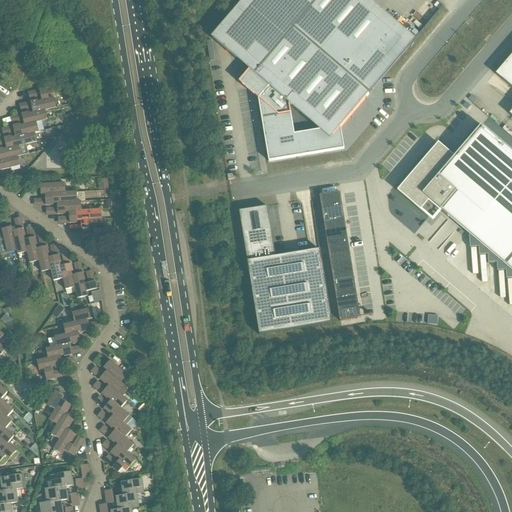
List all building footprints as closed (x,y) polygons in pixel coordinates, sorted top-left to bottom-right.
[(239,82),(258,99),(269,162),(344,149),(340,127),(415,40),(368,0),(243,0),(211,38),(249,70),(239,82)] [(497,74),(496,75),(511,88),(511,111),(509,114),(511,116),(511,56),(499,72),(501,74),(500,76),(497,74)] [(42,101),(38,102),(40,112),(45,110),(45,111),(56,108),(54,99),(49,100),(46,89),(39,91),(42,101)] [(33,114),(29,114),(31,124),(36,123),(48,121),(45,111),(45,110),(40,112),(38,102),(37,101),(30,103),(33,114)] [(24,126),(20,126),(22,136),(27,135),(34,133),(38,132),(36,123),(31,124),(29,114),(29,113),(21,115),(24,126)] [(15,137),(11,138),(13,148),(19,147),(26,145),(36,143),(34,133),(27,135),(22,136),(20,126),(20,125),(13,127),(15,137)] [(425,161),(400,191),(429,216),(437,207),(441,211),(469,235),(470,248),(478,247),(479,256),(488,255),(488,264),(497,263),(497,271),(506,271),(506,279),(511,278),(511,152),(481,126),(455,157),(451,162),(439,152),(430,162),(429,164),(425,161)] [(6,150),(3,150),(5,160),(17,157),(29,155),(26,145),(19,147),(13,148),(11,138),(11,137),(4,138),(6,150)] [(0,149),(0,171),(20,167),(17,157),(5,160),(3,150),(2,149),(0,149)] [(65,193),(65,184),(40,185),(41,195),(45,195),(46,206),(53,206),(53,204),(52,194),(57,194),(77,193),(65,193)] [(77,202),(77,193),(57,194),(52,194),(53,204),(57,204),(58,215),(65,215),(65,213),(64,203),(69,203),(81,202),(77,202)] [(325,195),(319,196),(322,211),(328,210),(342,207),(340,193),(325,195)] [(81,212),(81,211),(81,202),(69,203),(64,203),(65,213),(69,213),(70,224),(77,224),(77,222),(76,212),(81,212)] [(252,210),(239,212),(259,336),(332,324),(320,251),(276,259),(268,207),(252,210)] [(328,210),(322,211),(324,222),(344,219),(342,207),(328,210)] [(101,220),(102,220),(101,210),(81,211),(81,212),(76,212),(77,222),(81,222),(81,233),(89,232),(89,231),(88,221),(93,221),(101,220)] [(344,219),(324,222),(325,232),(346,229),(344,219)] [(105,220),(102,220),(101,220),(93,221),(88,221),(89,231),(93,231),(94,242),(106,241),(106,232),(101,232),(100,230),(105,230),(105,220)] [(0,255),(17,252),(16,251),(15,244),(14,239),(23,237),(25,237),(23,229),(12,232),(11,228),(1,230),(2,232),(0,232),(0,255)] [(346,229),(325,232),(327,242),(347,239),(346,229)] [(24,241),(23,237),(14,239),(15,244),(16,251),(17,252),(17,255),(26,253),(27,253),(26,248),(35,246),(37,246),(35,238),(24,241)] [(347,239),(327,242),(328,252),(349,249),(347,239)] [(36,250),(35,246),(26,248),(27,253),(26,253),(29,264),(39,262),(38,257),(47,255),(49,254),(47,247),(36,250)] [(349,249),(328,252),(330,262),(351,259),(349,249)] [(48,258),(47,255),(38,257),(39,262),(41,273),(50,271),(51,271),(49,266),(59,263),(59,264),(61,263),(59,256),(48,258)] [(351,259),(330,262),(332,272),(352,268),(351,259)] [(60,267),(59,264),(59,263),(49,266),(51,271),(50,271),(53,281),(62,279),(63,279),(62,274),(71,272),(73,272),(71,265),(60,267)] [(352,268),(332,272),(333,282),(354,278),(352,268)] [(72,276),(71,272),(62,274),(63,279),(62,279),(65,290),(74,288),(73,283),(83,281),(85,281),(83,273),(72,276)] [(354,278),(333,282),(335,291),(355,288),(354,278)] [(84,285),(83,281),(73,283),(74,288),(77,299),(87,297),(86,292),(97,290),(95,282),(84,285)] [(355,288),(335,291),(336,299),(357,296),(355,288)] [(357,296),(336,299),(338,309),(358,306),(357,296)] [(56,310),(61,314),(65,309),(59,305),(59,306),(56,310)] [(358,306),(338,309),(340,322),(360,318),(358,306)] [(81,332),(82,333),(89,331),(86,321),(91,320),(88,310),(72,314),(74,323),(79,322),(81,332)] [(13,330),(14,329),(12,320),(5,323),(13,330)] [(74,323),(63,326),(65,335),(66,335),(70,334),(72,344),(73,345),(80,344),(77,333),(81,332),(79,322),(74,323)] [(16,346),(15,337),(10,333),(6,337),(16,346)] [(38,335),(33,343),(43,340),(41,334),(38,335)] [(66,335),(65,335),(54,338),(56,347),(62,346),(64,355),(64,356),(64,357),(71,355),(68,345),(72,344),(70,334),(66,335)] [(56,347),(45,350),(48,359),(52,358),(55,368),(54,368),(55,369),(62,367),(60,357),(64,356),(64,355),(62,346),(56,347)] [(48,359),(37,362),(39,371),(43,370),(46,381),(53,380),(51,369),(54,368),(55,368),(52,358),(48,359)] [(116,379),(117,379),(121,383),(127,376),(111,361),(104,369),(107,371),(99,380),(105,385),(106,383),(112,376),(116,379)] [(20,369),(20,368),(15,364),(14,365),(12,368),(17,373),(18,372),(20,369)] [(107,399),(108,398),(114,391),(118,394),(119,394),(122,397),(129,390),(121,383),(117,379),(116,379),(112,376),(106,383),(109,386),(102,394),(107,399)] [(133,385),(134,388),(135,395),(144,393),(141,377),(132,379),(133,385)] [(66,412),(68,413),(72,406),(62,400),(64,397),(56,391),(47,406),(55,411),(58,406),(66,412)] [(108,398),(111,401),(104,409),(109,414),(110,413),(117,405),(121,409),(127,402),(122,397),(119,394),(118,394),(114,391),(108,398)] [(1,400),(0,399),(0,412),(3,415),(7,418),(13,411),(1,400)] [(144,405),(138,411),(144,416),(148,412),(147,404),(146,404),(145,404),(144,405)] [(113,428),(112,427),(119,420),(123,423),(126,426),(132,419),(121,409),(117,405),(110,413),(113,415),(106,424),(112,429),(113,428)] [(55,411),(49,420),(57,425),(58,426),(60,421),(69,426),(69,427),(70,427),(74,421),(64,415),(66,412),(58,406),(55,411)] [(0,427),(1,426),(5,430),(12,422),(7,418),(3,415),(0,412),(0,427)] [(126,426),(123,423),(119,420),(112,427),(113,428),(116,430),(109,439),(114,443),(115,442),(121,435),(125,438),(131,431),(126,426)] [(58,426),(57,425),(51,435),(60,440),(62,436),(71,441),(71,442),(72,442),(76,436),(67,430),(69,427),(69,426),(60,421),(58,426)] [(0,427),(0,445),(4,441),(7,445),(8,444),(14,437),(5,430),(1,426),(0,427)] [(28,430),(25,434),(31,439),(35,435),(28,430)] [(115,442),(118,445),(111,453),(116,458),(117,457),(123,450),(127,453),(134,446),(125,438),(121,435),(115,442)] [(60,440),(53,450),(62,455),(65,451),(74,457),(78,451),(69,445),(71,442),(71,441),(62,436),(60,440)] [(0,445),(0,450),(0,451),(0,466),(1,467),(4,467),(10,460),(12,462),(19,455),(16,452),(8,444),(7,445),(4,441),(0,445)] [(127,453),(123,450),(117,457),(120,460),(113,468),(118,473),(123,468),(126,471),(136,461),(127,453)] [(33,461),(36,457),(31,452),(27,456),(33,461)] [(71,482),(75,482),(75,478),(71,478),(70,473),(51,476),(53,489),(65,487),(72,486),(71,482)] [(3,492),(15,490),(16,490),(26,489),(24,476),(1,479),(2,483),(0,482),(0,492),(3,492)] [(136,494),(136,495),(143,493),(141,480),(122,483),(123,487),(119,487),(119,492),(123,491),(124,496),(136,494)] [(53,489),(46,490),(48,503),(60,502),(67,501),(66,497),(70,496),(70,492),(66,492),(65,487),(53,489)] [(10,505),(17,504),(16,490),(15,490),(3,492),(0,492),(0,505),(10,504),(10,505)] [(124,496),(117,497),(118,501),(114,502),(114,506),(118,506),(119,510),(131,509),(138,508),(136,495),(136,494),(124,496)] [(48,503),(41,504),(42,511),(61,511),(66,510),(65,506),(61,507),(60,502),(48,503)]
